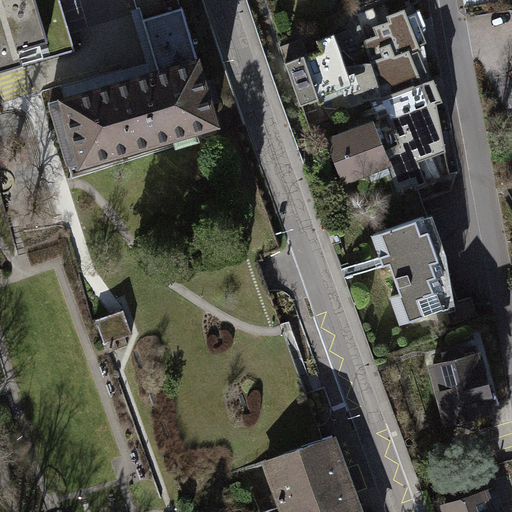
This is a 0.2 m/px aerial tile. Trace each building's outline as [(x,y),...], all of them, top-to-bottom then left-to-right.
[(0,0),(0,70),(71,49),(56,0),(0,0)] [(180,7),(178,0),(133,0),(136,8),(141,7),(144,19),(142,19),(158,71),(50,103),(49,104),(49,107),(50,108),(66,163),(68,165),(72,165),(216,121),(182,7),(180,7)] [(371,61),(371,63),(394,54),(395,56),(425,44),(418,10),(416,10),(413,5),(405,9),(405,8),(389,15),(385,5),(374,9),(356,15),(371,61)] [(293,42),(280,47),(308,125),(363,103),(370,101),(371,103),(382,99),(371,63),(371,61),(369,61),(370,64),(347,69),(340,47),(338,42),(309,53),(306,46),(297,50),(293,42)] [(431,79),(425,44),(395,56),(394,54),(371,63),(382,99),(431,79)] [(382,99),(371,103),(375,113),(385,109),(387,114),(386,114),(398,144),(384,152),(388,162),(400,192),(415,186),(416,190),(451,176),(437,103),(443,100),(434,78),(431,79),(382,99)] [(373,124),(329,142),(344,180),(388,162),(384,152),(373,124)] [(423,216),(372,234),(382,260),(383,265),(389,263),(401,294),(391,297),(401,323),(448,306),(437,274),(443,272),(423,216)] [(123,309),(95,318),(103,343),(132,334),(123,309)] [(462,358),(459,348),(443,353),(445,362),(433,365),(447,419),(492,407),(478,353),(462,358)] [(302,447),(266,460),(285,511),(360,511),(332,435),(323,438),(302,445),(302,447)] [(498,511),(490,489),(445,505),(446,511),(498,511)]
